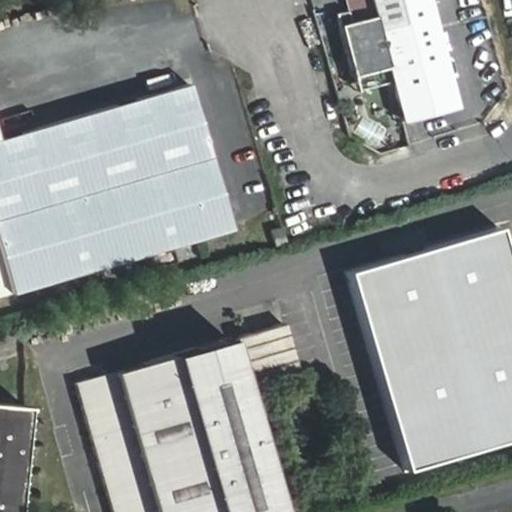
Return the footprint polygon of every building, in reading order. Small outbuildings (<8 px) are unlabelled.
[(455,106),(426,0),(369,0),(374,14),(350,21),(347,10),(335,13),(351,75),(388,65),(391,79),(402,120),(455,106)] [(351,75),(355,89),(391,79),(388,65),(351,75)] [(0,294),(230,227),(188,83),(0,137),(0,294)] [(282,227),(270,230),(274,246),(286,243),(282,227)] [(511,279),(497,228),(347,271),(405,468),(511,437),(511,279)] [(237,335),(251,383),(296,370),(282,323),(237,335)] [(279,511),(229,337),(74,382),(112,511),(279,511)] [(13,511),(24,404),(0,402),(0,511),(13,511)]
